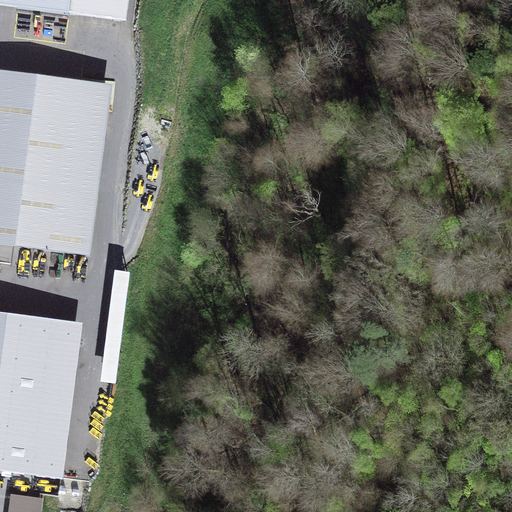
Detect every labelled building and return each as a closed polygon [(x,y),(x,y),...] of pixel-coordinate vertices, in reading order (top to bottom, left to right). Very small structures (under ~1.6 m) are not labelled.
[(124,0),(0,0),(0,10),(120,28),(124,0)] [(104,88),(0,76),(0,251),(84,261),(104,88)] [(106,376),(120,377),(126,267),(112,266),(106,376)] [(80,329),(0,319),(0,466),(62,474),(80,329)] [(10,492),(8,511),(42,511),(44,494),(10,492)]
